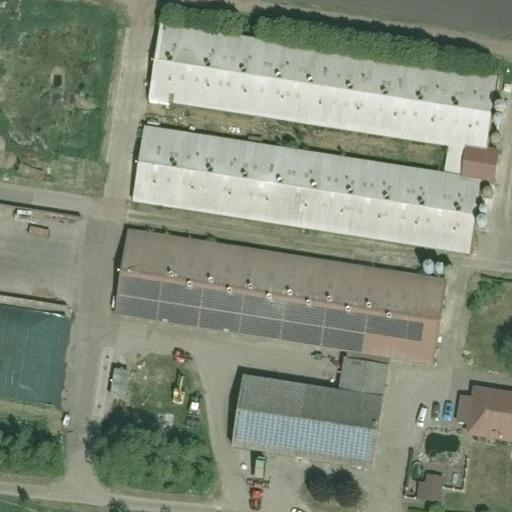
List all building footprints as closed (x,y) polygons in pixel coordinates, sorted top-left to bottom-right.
[(468,161),(464,184),(150,138),(139,208),(470,256),(480,187),(491,189),(496,162),(488,161),(501,85),(166,30),(153,109),(468,161)] [(439,364),(449,291),(453,292),(455,270),(425,267),(423,283),(128,242),(117,320),(439,364)] [(470,281),(471,307),(491,306),(489,280),(470,281)] [(349,368),(345,400),(248,387),(240,448),(375,466),(387,373),(349,368)] [(511,399),(478,394),(472,439),(511,444),(511,399)] [(427,442),(422,507),(447,509),(448,497),(466,499),(470,446),(427,442)]
